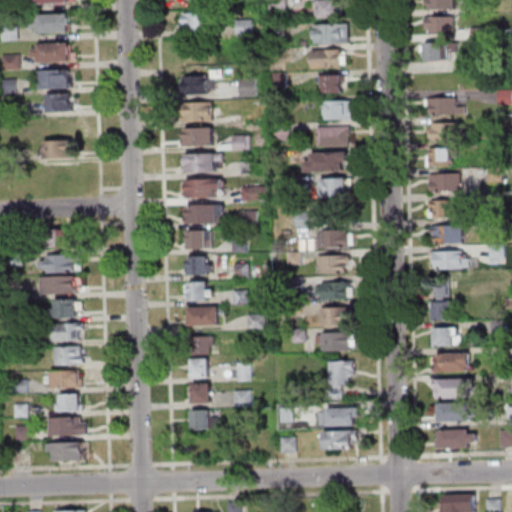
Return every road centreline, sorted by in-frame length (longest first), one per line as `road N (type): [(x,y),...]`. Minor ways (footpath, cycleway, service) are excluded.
road 1 (residential): [(385,0),(402,511)]
road 2 (residential): [(144,511),(127,0)]
road 3 (residential): [(511,471),(0,486)]
road 4 (residential): [(131,205),(0,209)]
